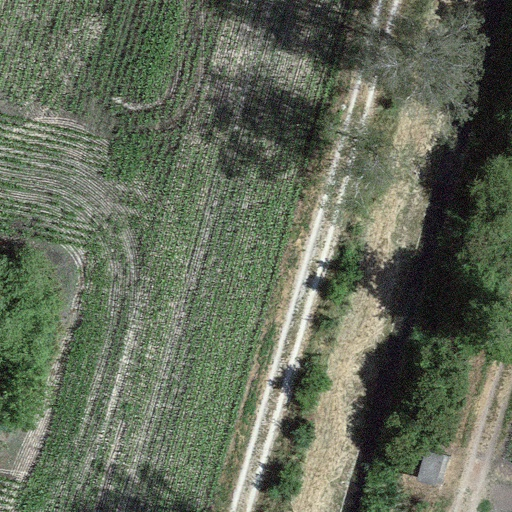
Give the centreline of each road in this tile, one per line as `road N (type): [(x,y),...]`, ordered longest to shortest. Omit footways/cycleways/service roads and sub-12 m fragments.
road 1 (track): [(277,511),(426,0)]
road 2 (track): [(511,340),(464,511)]
